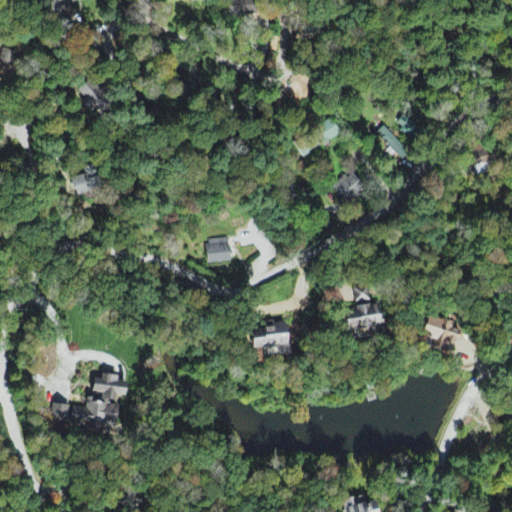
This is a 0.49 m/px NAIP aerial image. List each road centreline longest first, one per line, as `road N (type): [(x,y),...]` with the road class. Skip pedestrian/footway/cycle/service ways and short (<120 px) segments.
road 1 (residential): [(0,367),(16,443),(43,511),(423,496),(469,386),(490,361),(511,353)]
road 2 (residential): [(511,89),(460,112),(385,205),(254,284),(229,291),(157,260),(72,246),(47,255),(27,289),(0,309)]
road 3 (residential): [(0,192),(87,120),(128,114),(130,91),(106,43),(119,23),(139,19),(262,75)]
